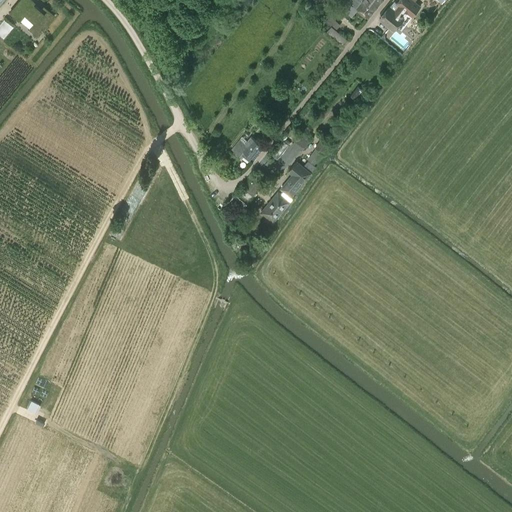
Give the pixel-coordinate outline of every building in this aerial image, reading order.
[(40,10),(32,4),(33,2),(30,0),(19,0),(13,9),(9,13),(37,36),(54,16),(43,7),(40,10)] [(350,0),(341,10),(351,18),(356,12),(365,19),(367,20),(374,12),(358,0),(350,0)] [(358,0),(374,12),(383,0),(358,0)] [(399,0),(396,4),(398,5),(408,13),(412,16),(420,6),(412,0),(399,0)] [(390,6),(381,17),(386,21),(384,23),(393,31),(408,13),(398,5),(395,10),(390,6)] [(330,15),(326,21),(335,29),(340,24),(330,15)] [(0,36),(2,38),(13,26),(5,19),(0,24),(0,36)] [(331,26),(325,33),(341,47),(347,40),(331,26)] [(351,96),(356,98),(361,88),(357,85),(351,96)] [(300,133),(293,141),(302,149),(308,141),(300,133)] [(332,144),(323,137),(315,148),(316,149),(308,160),(314,164),(322,152),(325,154),(332,144)] [(264,149),(250,138),(244,145),(240,141),(231,152),(239,159),(241,157),(249,162),(251,159),(254,161),(264,149)] [(272,155),(277,159),(289,145),(284,141),(272,155)] [(281,188),(291,197),(311,172),(298,161),(289,171),(293,174),(281,188)] [(256,192),(264,182),(254,175),(247,184),(256,192)] [(291,202),(278,191),(260,212),(273,223),(291,202)] [(30,394),(25,409),(36,412),(41,397),(30,394)]
